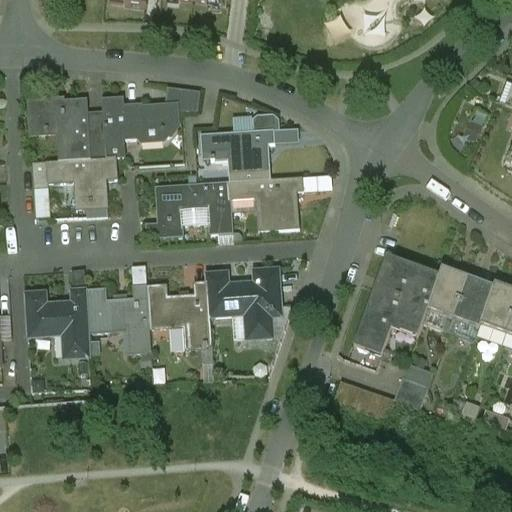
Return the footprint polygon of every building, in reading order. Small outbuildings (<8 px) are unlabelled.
[(224,0),(109,0),(109,7),(147,12),(148,0),(160,0),(224,8),(224,0)] [(167,91),(165,110),(177,109),(177,115),(195,114),(200,95),(167,91)] [(65,101),(26,103),(28,133),(44,132),(45,136),(60,135),(63,165),(91,164),(88,116),(87,102),(65,104),(65,101)] [(103,115),(105,151),(124,149),(124,144),(138,143),(142,147),(164,145),(168,141),(178,130),(177,115),(177,109),(165,110),(122,113),(121,104),(102,105),(103,115)] [(91,164),(106,163),(105,151),(103,115),(88,116),(91,164)] [(274,134),(201,139),(202,157),(229,155),(229,163),(228,163),(230,187),(229,187),(229,188),(271,185),(271,184),(269,162),(267,162),(266,157),(269,157),(269,148),(275,148),(274,134)] [(91,164),(63,165),(33,167),(34,193),(49,192),(49,188),(76,187),(76,195),(75,195),(76,214),(108,212),(108,211),(106,193),(107,193),(107,192),(104,192),(104,185),(118,184),(116,162),(106,163),(91,164)] [(271,185),(229,188),(230,205),(231,205),(256,203),(259,236),(300,233),(297,196),(304,196),(304,195),(303,183),(303,182),(271,184),(271,185)] [(317,182),(303,183),(304,195),(318,194),(317,182)] [(229,188),(229,187),(155,192),(157,217),(161,216),(162,228),(146,229),(147,243),(184,241),(182,215),(198,214),(198,211),(208,210),(210,239),(233,237),(231,205),(230,205),(229,188)] [(440,279),(387,260),(354,350),(366,355),(367,350),(383,356),(392,331),(418,340),(428,313),(440,279)] [(443,272),(440,279),(428,313),(454,322),(469,281),(443,272)] [(83,273),(71,275),(74,291),(86,289),(83,273)] [(207,279),(208,286),(210,321),(248,318),(250,342),(273,340),(271,321),(282,320),(278,274),(254,275),(255,287),(228,289),(228,277),(207,279)] [(494,291),(469,281),(454,322),(479,332),(481,328),(494,291)] [(148,310),(150,333),(188,330),(189,353),(212,352),(210,321),(208,286),(194,287),(195,299),(168,301),(167,289),(147,290),(148,310)] [(511,292),(496,287),(494,291),(481,328),(506,337),(511,322),(511,292)] [(133,291),(134,303),(137,303),(138,311),(148,310),(147,290),(133,291)] [(86,294),(87,314),(89,337),(127,334),(128,358),(152,356),(150,333),(148,310),(138,311),(137,303),(134,303),(107,305),(106,293),(86,294)] [(45,297),(25,299),(28,340),(66,338),(68,362),(90,360),(89,337),(87,314),(77,315),(77,307),(46,309),(45,297)] [(511,339),(506,337),(502,349),(511,352),(511,339)] [(402,382),(398,394),(424,403),(428,392),(402,382)] [(352,390),(341,386),(333,408),(345,412),(352,390)] [(363,393),(352,390),(345,412),(355,415),(363,393)] [(373,397),(363,393),(355,415),(366,419),(373,397)] [(398,394),(394,405),(420,415),(424,403),(398,394)] [(384,400),(373,397),(366,419),(376,422),(384,400)] [(394,404),(384,400),(376,422),(387,426),(394,404)] [(511,434),(511,409),(490,402),(483,425),(511,434)]
